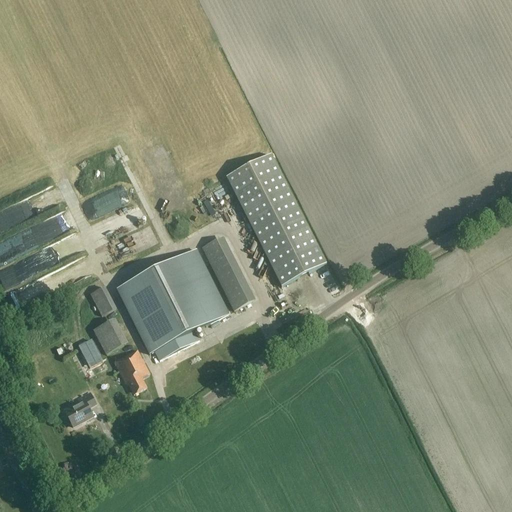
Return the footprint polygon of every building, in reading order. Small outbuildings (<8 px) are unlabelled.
[(325,267),(270,158),(225,180),(280,290),(325,267)] [(146,207),(99,226),(107,245),(118,240),(116,234),(152,220),(146,207)] [(161,227),(112,247),(118,262),(167,242),(161,227)] [(220,240),(202,250),(234,313),(252,304),(220,240)] [(200,343),(195,333),(227,316),(195,253),(118,293),(150,356),(154,353),(159,363),(200,343)] [(71,281),(98,275),(94,261),(68,267),(71,281)] [(116,311),(105,289),(90,297),(102,318),(116,311)] [(92,334),(105,358),(127,347),(114,322),(92,334)] [(86,371),(102,362),(97,351),(92,354),(89,348),(82,352),(85,357),(81,360),(86,371)] [(82,352),(76,355),(79,360),(81,360),(85,357),(82,352)] [(147,390),(141,380),(149,376),(137,353),(114,364),(127,388),(129,387),(133,396),(147,390)] [(80,405),(65,413),(73,429),(93,419),(89,410),(96,406),(90,396),(78,402),(80,405)]
